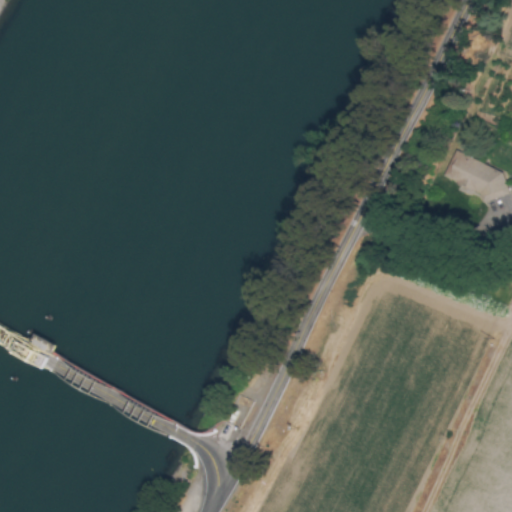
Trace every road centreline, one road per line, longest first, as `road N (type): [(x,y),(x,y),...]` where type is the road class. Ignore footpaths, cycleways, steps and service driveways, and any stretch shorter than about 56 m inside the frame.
road 1 (secondary): [(478,0),(233,462)]
road 2 (primary): [(202,443),(0,329)]
road 3 (track): [(368,215),(429,241),(511,257)]
